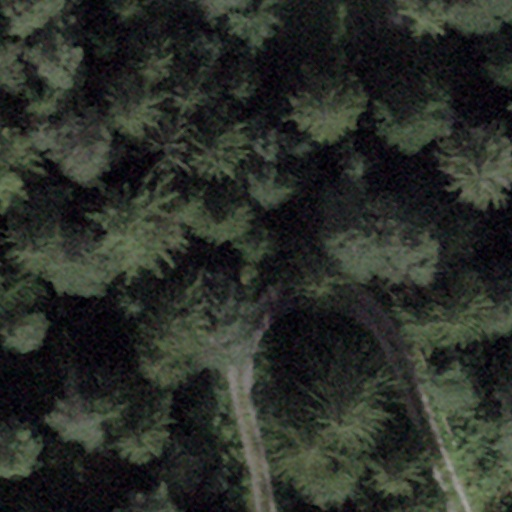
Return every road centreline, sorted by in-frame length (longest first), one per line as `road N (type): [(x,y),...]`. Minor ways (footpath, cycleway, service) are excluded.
road 1 (track): [(478,511),(418,360),(310,269),(261,328),(268,511)]
road 2 (primary): [(511,249),(0,40)]
